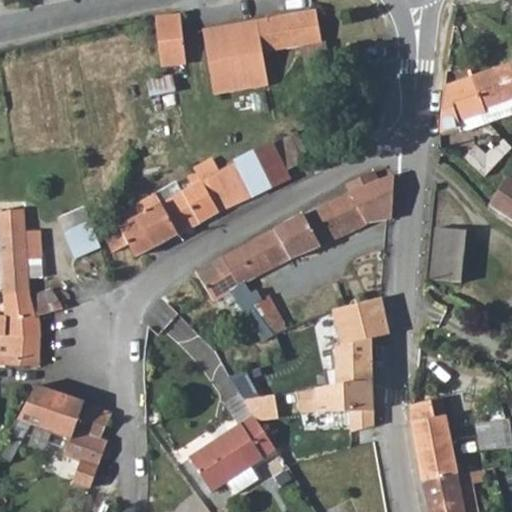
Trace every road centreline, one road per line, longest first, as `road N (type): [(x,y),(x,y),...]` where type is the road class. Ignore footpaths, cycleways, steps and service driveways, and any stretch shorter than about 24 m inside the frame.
road 1 (unclassified): [(414,149),(312,186),(189,253),(144,291),(129,332),(131,511)]
road 2 (residential): [(407,511),(397,408),(414,149)]
road 3 (residential): [(414,149),(413,0)]
road 4 (tertiary): [(119,0),(0,26)]
